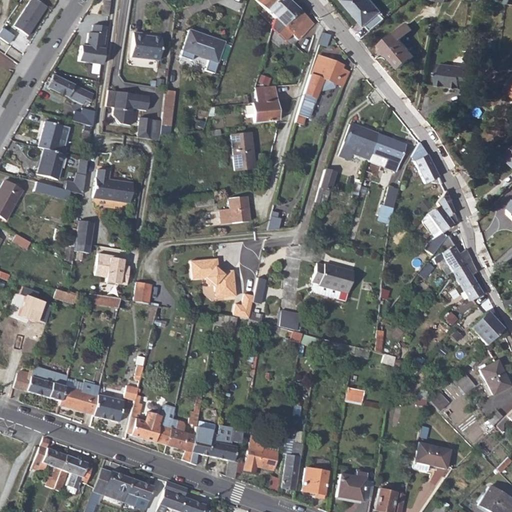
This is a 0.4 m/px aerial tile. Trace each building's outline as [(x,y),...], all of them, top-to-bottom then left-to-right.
[(36,0),(32,0),(14,27),(29,37),(49,8),(36,0)] [(255,0),(274,18),(275,17),(290,2),(287,0),(255,0)] [(367,24),(371,30),(385,18),(381,13),(382,11),(373,0),(344,0),(365,25),(367,24)] [(275,17),(274,18),(296,40),(312,23),(290,2),(275,17)] [(408,24),(381,46),(399,69),(414,56),(401,40),(412,30),(408,24)] [(89,47),(85,47),(80,46),(78,62),(100,64),(106,27),(92,25),(91,33),(87,33),(85,43),(89,44),(89,47)] [(14,36),(2,29),(0,32),(0,38),(9,45),(14,36)] [(188,29),(181,50),(217,62),(224,40),(188,29)] [(132,32),(129,57),(157,61),(160,39),(141,36),(142,33),(132,32)] [(323,33),(319,44),(326,46),(329,35),(323,33)] [(309,74),(298,107),(307,110),(308,109),(312,96),(315,97),(315,96),(318,97),(335,85),(336,82),(341,69),(343,64),(317,55),(310,75),(309,74)] [(437,86),(470,90),(473,64),(464,63),(464,68),(439,65),(437,86)] [(336,82),(343,84),(349,72),(341,69),(336,82)] [(52,75),(45,89),(80,104),(83,98),(88,100),(91,93),(52,75)] [(261,75),(260,81),(269,83),(271,77),(261,75)] [(273,86),(254,87),(255,103),(251,103),(252,106),(244,106),(246,118),(253,118),(253,124),(276,122),(273,86)] [(164,90),(161,112),(171,111),(173,92),(164,90)] [(148,97),(107,91),(104,107),(113,108),(112,116),(118,124),(129,126),(132,109),(146,111),(148,97)] [(298,107),(296,115),(305,118),(307,110),(298,107)] [(74,113),(72,121),(91,127),(93,112),(81,109),(80,114),(74,113)] [(138,119),(135,138),(137,138),(148,140),(150,120),(138,119)] [(45,121),(38,147),(44,149),(64,155),(66,147),(62,146),(68,127),(45,121)] [(159,122),(158,135),(162,135),(162,133),(167,132),(168,123),(159,122)] [(352,156),(367,162),(370,154),(377,135),(349,125),(338,157),(350,162),(352,156)] [(249,134),(230,136),(234,172),(253,170),(249,134)] [(377,135),(370,154),(386,160),(383,168),(395,172),(405,145),(377,135)] [(418,144),(411,157),(424,184),(437,177),(426,153),(418,144)] [(64,155),(44,149),(36,174),(56,180),(64,155)] [(91,199),(95,200),(128,204),(131,185),(106,181),(107,173),(95,171),(94,179),(93,179),(91,199)] [(334,174),(323,171),(318,189),(327,192),(328,193),(334,174)] [(67,182),(65,190),(71,192),(81,195),(84,175),(76,174),(74,184),(67,182)] [(4,181),(0,187),(0,216),(5,220),(22,191),(4,181)] [(37,182),(34,191),(44,194),(68,201),(71,192),(65,190),(58,188),(37,182)] [(432,200),(434,204),(444,192),(442,186),(430,191),(434,199),(432,200)] [(382,207),(392,209),(396,190),(387,187),(382,207)] [(314,201),(314,203),(324,205),(327,192),(318,189),(314,201)] [(434,204),(425,215),(420,222),(432,239),(429,241),(423,250),(431,256),(439,246),(447,236),(448,235),(444,230),(456,221),(444,192),(434,204)] [(212,196),(190,198),(191,207),(193,207),(199,206),(213,204),(212,196)] [(244,210),(247,210),(246,198),(227,200),(228,209),(218,210),(219,225),(246,222),(244,210)] [(77,223),(74,243),(89,245),(92,225),(77,223)] [(30,242),(17,235),(13,241),(27,249),(30,242)] [(434,264),(437,263),(442,259),(451,272),(470,260),(465,249),(458,254),(447,236),(439,246),(442,251),(433,257),(432,258),(434,264)] [(89,245),(74,243),(72,252),(87,254),(89,245)] [(98,254),(94,277),(106,278),(106,283),(126,286),(129,267),(123,266),(117,265),(118,260),(118,257),(98,254)] [(223,297),(235,296),(232,270),(223,271),(221,273),(215,268),(217,266),(216,259),(189,261),(191,279),(204,278),(205,283),(209,286),(213,285),(214,291),(222,291),(223,297)] [(442,259),(437,263),(444,276),(451,272),(442,259)] [(470,260),(451,272),(470,302),(482,294),(474,280),(471,275),(476,272),(470,260)] [(312,283),(310,289),(314,294),(337,299),(338,292),(346,293),(352,271),(323,264),(322,265),(316,264),(311,282),(312,283)] [(265,279),(256,277),(253,295),(251,301),(260,303),(265,279)] [(149,304),(152,285),(136,282),(133,301),(149,304)] [(68,302),(69,291),(66,291),(66,292),(57,289),(55,300),(68,302)] [(77,292),(69,291),(68,302),(75,303),(77,292)] [(234,304),(232,316),(237,317),(248,320),(249,311),(251,301),(253,295),(243,293),(241,305),(234,304)] [(114,298),(94,295),(92,304),(112,307),(114,298)] [(281,308),(277,326),(298,332),(300,326),(297,325),(300,314),(281,308)] [(249,311),(248,320),(249,320),(260,322),(262,314),(249,311)] [(475,321),(491,339),(502,329),(485,311),(475,321)] [(249,320),(248,327),(259,330),(259,329),(259,326),(260,322),(249,320)] [(375,329),(372,351),(379,353),(382,330),(375,329)] [(293,331),(290,341),(300,343),(302,334),(293,331)] [(319,338),(317,348),(326,350),(327,347),(331,347),(332,341),(319,338)] [(355,347),(353,356),(368,359),(369,351),(355,347)] [(382,354),(380,363),(392,365),(393,357),(382,354)] [(496,362),(479,371),(492,397),(508,388),(501,375),(503,374),(496,362)] [(139,382),(142,368),(136,367),(133,381),(139,382)] [(17,375),(13,389),(59,403),(63,388),(66,378),(33,369),(31,375),(21,372),(20,375),(17,375)] [(465,377),(454,384),(460,393),(471,386),(465,377)] [(361,403),(364,390),(347,386),(345,400),(361,403)] [(125,387),(122,399),(134,402),(135,396),(137,390),(125,387)] [(420,387),(412,397),(421,399),(426,392),(423,391),(423,389),(420,387)] [(59,403),(58,407),(92,416),(97,397),(63,388),(59,403)] [(434,390),(425,400),(426,400),(434,409),(444,400),(434,390)] [(92,416),(92,417),(117,424),(122,403),(97,396),(97,397),(92,416)] [(134,402),(131,414),(139,416),(141,406),(138,405),(140,398),(135,396),(134,402)] [(159,419),(153,442),(166,446),(170,429),(168,429),(170,422),(171,422),(172,419),(176,399),(171,398),(170,403),(168,403),(166,412),(167,412),(165,421),(159,419)] [(160,416),(146,412),(143,421),(130,418),(126,434),(129,435),(129,436),(153,442),(159,419),(160,416)] [(497,412),(488,421),(492,426),(501,417),(497,412)] [(187,427),(195,429),(196,422),(198,415),(190,414),(187,427)] [(194,435),(189,464),(195,466),(197,454),(205,455),(210,442),(210,437),(211,435),(212,434),(213,425),(202,423),(201,430),(195,429),(194,435)] [(170,429),(166,446),(184,451),(181,461),(189,464),(194,435),(175,430),(170,429)] [(232,429),(230,442),(240,444),(242,431),(235,430),(232,429)] [(210,442),(205,455),(225,460),(225,476),(234,479),(237,462),(234,462),(236,447),(217,443),(217,436),(212,434),(211,435),(210,437),(210,442)] [(263,438),(251,436),(243,470),(254,473),(256,466),(272,470),(276,452),(261,448),(263,438)] [(42,437),(30,469),(37,472),(44,472),(46,465),(55,468),(51,478),(49,477),(45,487),(53,490),(66,456),(46,448),(49,440),(42,437)] [(280,488),(293,490),(298,463),(301,445),(294,443),(292,456),(294,456),(292,467),(284,466),(280,488)] [(412,461),(412,462),(444,469),(449,451),(416,444),(414,453),(412,461)] [(66,456),(53,490),(59,492),(63,481),(63,480),(65,473),(69,474),(64,486),(65,487),(64,492),(72,495),(74,490),(75,490),(78,483),(84,485),(91,466),(66,456)] [(90,511),(98,494),(121,503),(130,479),(100,469),(83,511),(90,511)] [(305,469),(301,492),(313,494),(313,497),(322,499),(327,473),(305,469)] [(364,478),(354,477),(339,474),(335,497),(360,501),(364,478)] [(271,477),(268,492),(276,494),(278,478),(271,477)] [(130,479),(121,503),(143,511),(147,502),(151,504),(157,489),(130,479)] [(370,499),(372,480),(365,480),(363,499),(370,499)] [(157,489),(151,504),(164,508),(170,510),(169,511),(176,511),(182,497),(185,489),(179,486),(165,481),(162,490),(157,489)] [(511,511),(511,503),(490,487),(477,505),(486,511),(511,511)] [(373,510),(380,511),(401,511),(405,495),(379,488),(373,510)] [(182,497),(176,511),(201,511),(204,504),(182,497)]
